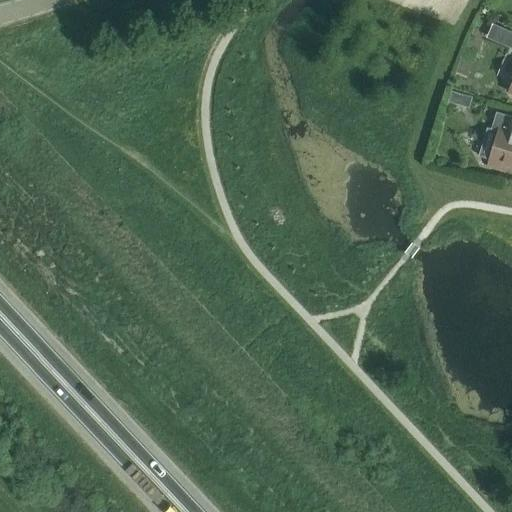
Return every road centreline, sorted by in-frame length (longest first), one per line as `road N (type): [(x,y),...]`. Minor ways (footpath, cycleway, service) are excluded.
road 1 (trunk): [(196,511),(0,303)]
road 2 (trunk): [(0,327),(174,511)]
